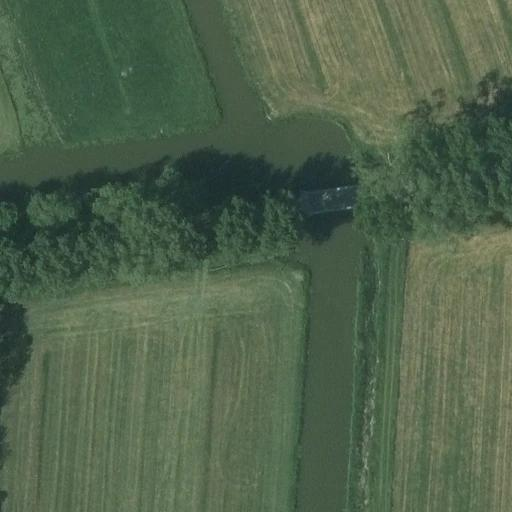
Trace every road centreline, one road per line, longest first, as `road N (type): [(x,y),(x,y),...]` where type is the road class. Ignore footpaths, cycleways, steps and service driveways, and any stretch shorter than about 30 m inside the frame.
road 1 (unclassified): [(0,256),(511,175)]
road 2 (track): [(365,511),(382,201)]
